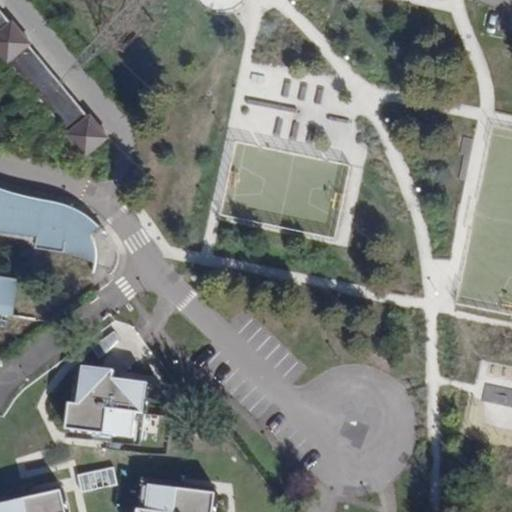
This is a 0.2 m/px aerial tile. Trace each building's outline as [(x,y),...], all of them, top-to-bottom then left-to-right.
[(0,52),(84,153),(106,135),(89,114),(87,115),(27,43),(29,42),(11,20),(9,21),(0,10),(0,52)] [(60,204),(39,192),(22,186),(8,182),(2,180),(0,179),(0,314),(10,316),(16,278),(0,275),(0,230),(38,236),(36,246),(65,251),(65,250),(93,254),(80,229),(86,224),(73,213),(60,204)] [(110,374),(79,369),(74,407),(67,406),(63,433),(141,445),(145,416),(140,415),(144,386),(108,381),(110,374)] [(507,408),(503,421),(511,423),(511,390),(486,384),(482,401),(507,408)] [(113,467),(79,475),(83,493),(117,485),(113,467)] [(214,511),(217,494),(145,485),(142,511),(214,511)] [(61,511),(58,495),(0,506),(0,511),(61,511)]
